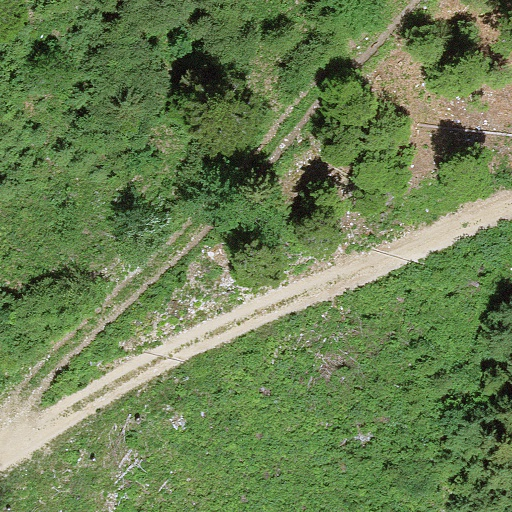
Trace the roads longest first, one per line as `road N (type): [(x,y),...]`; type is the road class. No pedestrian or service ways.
road 1 (track): [(4,456),(36,382),(247,179),(409,0)]
road 2 (track): [(0,459),(235,332),(511,214)]
